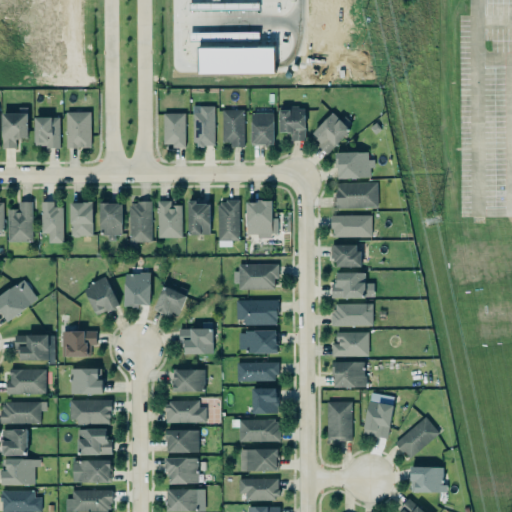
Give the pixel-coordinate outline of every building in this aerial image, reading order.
[(274,74),(273,48),(198,49),(199,75),(274,74)] [(212,105),(191,105),(191,141),(195,141),(195,146),(202,146),(202,144),(213,144),(212,105)] [(304,139),(290,139),(290,132),(286,132),(286,130),(278,130),(278,105),(297,105),(297,108),(303,108),(304,139)] [(23,107),(13,107),(13,112),(0,112),(0,147),(10,147),(10,149),(12,149),(12,139),(17,139),(17,137),(24,137),(23,107)] [(271,112),(269,112),(269,108),(254,108),(254,112),(250,112),(250,144),(261,144),(261,145),(266,145),(266,143),(272,143),(272,120),(271,120),(271,112)] [(220,109),(242,109),(243,145),(236,145),(229,146),(229,141),(225,141),(221,141),(220,109)] [(64,113),(65,148),(90,148),(89,112),(64,113)] [(162,143),(162,112),(184,112),(184,146),(171,146),(171,143),(162,143)] [(328,153),(349,130),(331,113),(310,136),(328,153)] [(29,116),(55,116),(55,148),(41,148),(41,140),(29,140),(29,116)] [(333,151),(333,166),(336,166),(336,177),(369,176),(368,167),(372,167),(372,158),(366,158),(366,151),(357,151),(357,150),(333,151)] [(335,183),(335,190),(334,190),(334,200),(332,200),(333,208),(376,206),(375,181),(335,183)] [(270,198),(270,212),(273,212),(273,218),(275,218),(275,232),(269,232),(269,236),(256,236),(256,233),(245,234),(244,200),(256,200),(256,197),(260,197),(260,198),(270,198)] [(38,200),(39,233),(47,233),(47,242),(62,242),(62,207),(55,207),(55,205),(52,205),(52,200),(38,200)] [(68,201),(80,201),(85,201),(85,200),(91,200),(91,222),(90,222),(91,235),(78,235),(77,236),(72,236),(71,235),(69,235),(68,201)] [(99,202),(99,227),(100,227),(100,235),(105,235),(105,241),(114,241),(114,235),(121,235),(120,200),(107,200),(107,202),(99,202)] [(5,208),(6,241),(30,241),(30,201),(17,201),(17,208),(5,208)] [(156,238),(181,238),(181,206),(170,206),(170,201),(156,201),(156,238)] [(150,202),(128,202),(129,248),(136,248),(135,242),(151,242),(150,202)] [(187,235),(209,235),(209,203),(187,203),(187,235)] [(370,215),(330,216),(331,238),(371,237),(370,215)] [(329,243),(329,256),(333,256),(333,259),(335,259),(335,265),(360,265),(360,249),(355,249),(355,243),(332,243),(329,243)] [(276,263),(276,277),(273,277),(273,284),(272,284),(272,288),(236,288),(237,263),(276,263)] [(335,271),(335,278),(333,277),(333,281),(330,282),(330,296),(372,296),(372,282),(363,282),(363,271),(355,271),(335,271)] [(124,273),(123,304),(131,304),(131,306),(137,307),(137,303),(148,304),(149,272),(138,272),(138,273),(124,273)] [(0,316),(0,289),(17,278),(32,299),(3,321),(0,316)] [(118,307),(106,278),(82,287),(94,316),(118,307)] [(169,316),(171,312),(178,315),(186,296),(162,286),(153,310),(169,316)] [(276,300),(235,301),(235,320),(242,320),(242,325),(277,325),(276,300)] [(334,303),(334,308),(331,308),(331,312),(329,312),(329,324),(371,324),(371,302),(334,303)] [(211,354),(211,323),(201,323),(201,329),(178,329),(178,345),(183,345),(183,354),(211,354)] [(61,330),(61,355),(88,355),(88,343),(95,343),(95,330),(82,330),(82,329),(69,329),(69,331),(61,330)] [(236,332),(243,332),(243,330),(276,329),(276,347),(276,352),(244,352),(244,349),(236,349),(236,332)] [(334,342),(330,342),(330,356),(367,355),(367,331),(334,331),(334,342)] [(14,335),(14,351),(19,351),(19,361),(53,361),(53,335),(14,335)] [(330,360),(362,360),(362,375),(364,375),(364,384),(362,386),(333,386),(333,375),(330,374),(330,360)] [(235,362),(235,380),(273,379),(272,374),(277,374),(277,361),(235,362)] [(3,367),(39,368),(39,395),(0,395),(0,378),(3,378),(3,367)] [(102,393),(102,379),(97,380),(97,368),(69,369),(69,394),(102,393)] [(202,368),(203,387),(203,390),(171,390),(171,382),(173,382),(173,371),(173,368),(190,368),(202,368)] [(276,412),(250,412),(250,387),(274,387),(276,387),(276,399),(277,399),(278,406),(276,406),(276,412)] [(369,391),(368,400),(367,400),(361,431),(372,434),(372,435),(385,438),(392,404),(391,404),(392,396),(369,391)] [(109,398),(110,413),(108,413),(109,417),(107,417),(108,423),(75,424),(75,418),(68,418),(67,399),(109,398)] [(198,401),(164,402),(164,423),(205,423),(204,408),(198,408),(198,401)] [(45,402),(0,402),(0,423),(39,423),(39,411),(45,411),(45,402)] [(326,402),(326,441),(350,441),(351,402),(326,402)] [(391,442),(404,457),(406,456),(407,458),(438,432),(424,415),(391,442)] [(273,418),(237,419),(237,441),(278,440),(278,427),(276,427),(276,421),(273,421),(273,418)] [(165,428),(188,428),(197,429),(197,451),(167,451),(164,451),(164,442),(166,442),(166,437),(165,437),(165,428)] [(26,430),(0,429),(0,455),(26,455),(26,430)] [(77,455),(110,455),(110,440),(105,440),(105,429),(77,429),(77,455)] [(237,448),(238,470),(273,469),(274,470),(276,470),(276,459),(277,458),(277,454),(276,454),(276,447),(254,447),(253,448),(237,448)] [(166,484),(197,484),(197,458),(166,458),(166,484)] [(33,466),(39,466),(39,459),(5,459),(5,470),(0,470),(0,485),(34,485),(33,466)] [(71,482),(109,483),(109,461),(72,460),(71,482)] [(409,465),(431,465),(441,466),(442,484),(445,484),(445,491),(430,490),(410,490),(410,479),(408,478),(409,471),(409,465)] [(237,478),(276,478),(276,489),(278,489),(278,496),(273,496),(273,500),(243,500),(243,493),(237,493),(237,478)] [(197,511),(198,490),(165,489),(165,511),(183,511),(197,511)] [(39,511),(40,498),(33,498),(33,491),(0,490),(0,511),(39,511)] [(71,490),(71,499),(64,499),(64,511),(67,511),(110,511),(111,491),(71,490)] [(422,511),(408,499),(397,510),(399,511),(422,511)]
